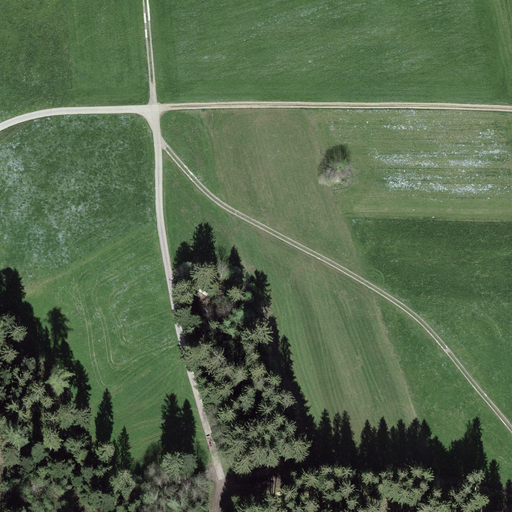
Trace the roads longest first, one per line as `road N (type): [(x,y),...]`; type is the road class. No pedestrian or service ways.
road 1 (track): [(156,144),(211,199),(409,306),(511,431)]
road 2 (track): [(210,511),(211,451),(155,211),(156,109)]
road 3 (track): [(156,109),(511,108)]
road 4 (track): [(492,511),(403,495),(210,483)]
road 5 (unclassified): [(0,127),(68,111),(156,109)]
